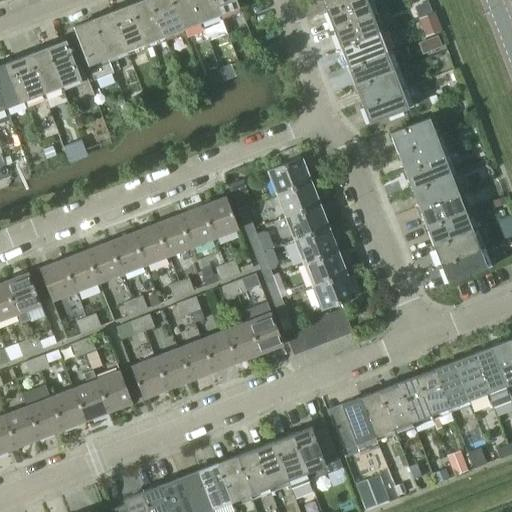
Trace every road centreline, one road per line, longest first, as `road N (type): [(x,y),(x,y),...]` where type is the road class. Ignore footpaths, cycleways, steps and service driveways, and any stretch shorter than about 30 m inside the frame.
road 1 (residential): [(0,495),(425,335)]
road 2 (residential): [(0,247),(331,121)]
road 3 (residential): [(425,335),(348,141),(331,121)]
road 4 (residential): [(331,121),(285,0)]
